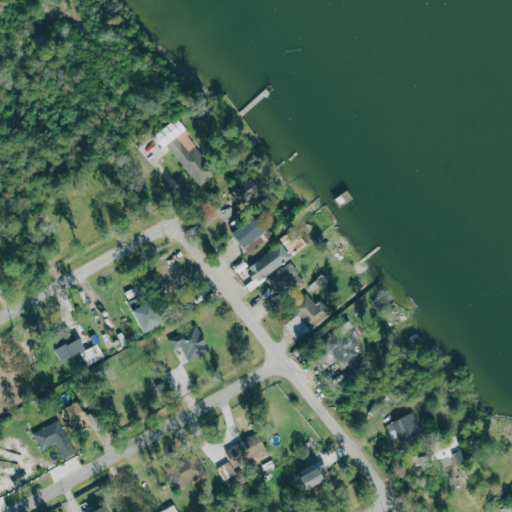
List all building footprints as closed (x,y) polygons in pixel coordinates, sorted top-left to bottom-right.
[(220,172),(178,119),(159,134),(200,187),(220,172)] [(233,186),(234,202),(257,200),(256,185),(233,186)] [(292,257),(280,243),(250,268),(262,282),(292,257)] [(304,281),(291,262),(268,278),(281,297),(304,281)] [(330,315),(320,301),(315,305),(308,294),(293,305),(310,329),(330,315)] [(146,334),(166,324),(154,301),(135,311),(146,334)] [(211,351),(198,324),(168,339),(173,350),(181,346),(189,362),(211,351)] [(322,344),(345,367),(361,352),(338,329),(322,344)] [(77,356),(88,349),(80,338),(58,352),(70,371),(81,364),(77,356)] [(94,425),(82,401),(66,409),(78,433),(94,425)] [(387,423),(393,440),(400,437),(404,448),(424,440),(415,413),(387,423)] [(77,455),(62,420),(33,433),(41,451),(58,444),(65,461),(77,455)] [(229,488),(247,478),(241,468),(269,452),(257,432),(226,451),(231,461),(218,469),(229,488)] [(174,490),(206,476),(196,453),(164,467),(174,490)] [(329,483),(324,469),(306,475),(311,490),(329,483)]
